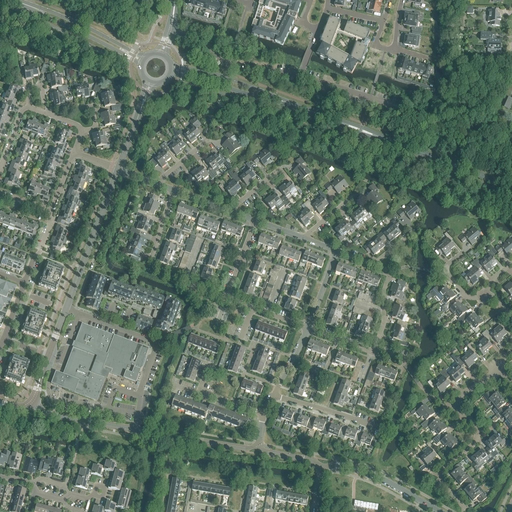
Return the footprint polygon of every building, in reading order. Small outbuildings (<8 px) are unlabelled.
[(209,1),(204,0),(202,0),(200,8),(206,10),(205,12),(205,13),(206,10),(209,1)] [(301,3),(292,0),(260,0),(259,5),(259,6),(258,9),(254,21),(252,28),(254,28),(253,32),(252,35),(272,41),(273,41),(276,42),(275,42),(283,46),(283,44),(288,34),(293,23),(294,20),(295,21),(297,16),(301,3)] [(214,3),(209,1),(206,10),(205,13),(211,14),(214,3)] [(220,5),(214,3),(211,14),(212,12),(217,14),(216,16),(217,16),(220,4),(220,5)] [(380,8),(381,6),(369,3),(366,13),(372,15),(373,11),(379,13),(379,12),(380,12),(380,9),(380,8)] [(226,6),(220,4),(217,16),(222,18),(223,15),(225,15),(226,12),(224,11),(226,6)] [(493,26),(493,27),(494,27),(495,27),(495,26),(496,26),(499,26),(500,20),(499,20),(500,19),(500,18),(499,18),(499,14),(498,14),(498,11),(488,10),(488,11),(488,22),(490,22),(492,23),(492,26),(493,26)] [(404,19),(404,20),(418,22),(417,22),(418,17),(420,17),(420,14),(414,13),(414,16),(405,14),(405,15),(404,15),(404,18),(404,19)] [(330,48),(340,22),(330,18),(329,20),(330,20),(328,24),(327,24),(326,28),(326,29),(325,32),(324,32),(322,37),(323,37),(322,41),(321,40),(320,43),(322,44),(316,54),(321,57),(321,56),(324,58),(324,59),(326,60),(326,59),(328,60),(329,60),(332,62),(337,65),(337,64),(341,66),(340,67),(343,68),(342,69),(344,70),(344,69),(348,71),(347,71),(352,74),(356,66),(357,63),(360,65),(362,62),(361,61),(363,58),(365,54),(364,54),(366,50),(367,48),(369,43),(370,40),(367,39),(370,32),(347,23),(343,33),(365,42),(364,45),(362,44),(361,46),(357,44),(351,59),(330,48)] [(418,22),(404,20),(405,20),(404,22),(403,25),(404,25),(404,26),(412,27),(411,30),(417,31),(418,28),(417,28),(418,22)] [(481,32),(481,40),(489,41),(488,52),(501,53),(501,41),(492,41),(492,32),(481,32)] [(420,36),(412,35),(411,38),(406,37),(405,41),(404,40),(403,44),(404,45),(415,47),(416,39),(420,40),(420,36)] [(402,62),(400,62),(399,65),(401,66),(400,68),(399,70),(405,72),(405,71),(408,62),(402,60),(402,62)] [(33,79),(33,77),(32,73),(30,73),(29,69),(24,70),(23,62),(20,63),(21,70),(24,70),(25,80),(33,79)] [(409,62),(408,62),(405,72),(406,71),(411,73),(414,64),(408,62),(409,62)] [(28,64),(28,67),(29,69),(30,73),(32,73),(33,77),(38,76),(36,66),(31,67),(30,63),(28,64)] [(420,65),(414,64),(411,73),(410,74),(417,76),(417,75),(420,65)] [(425,67),(420,65),(417,75),(422,76),(422,77),(425,67)] [(431,69),(425,67),(422,77),(428,79),(429,77),(430,77),(431,74),(430,74),(431,69)] [(47,76),(48,84),(50,84),(54,83),(54,81),(58,80),(60,79),(62,79),(61,76),(58,77),(57,75),(53,75),(47,76)] [(60,90),(67,89),(67,86),(62,87),(60,79),(58,80),(54,81),(54,83),(50,84),(51,89),(59,87),(60,90)] [(74,81),(71,82),(72,90),(72,91),(75,90),(77,97),(82,96),(81,92),(83,92),(83,87),(83,85),(82,84),(77,85),(77,84),(74,82),(74,81)] [(83,92),(81,92),(82,96),(82,98),(90,97),(88,87),(87,85),(87,83),(82,84),(83,85),(83,87),(83,92)] [(7,94),(14,97),(16,93),(18,94),(20,88),(9,84),(8,87),(9,88),(7,94)] [(52,103),(54,102),(58,102),(58,99),(62,99),(62,98),(64,98),(63,93),(68,92),(67,89),(60,90),(60,93),(50,95),(52,103)] [(100,95),(102,103),(104,103),(104,102),(108,102),(108,99),(112,99),(114,98),(113,93),(111,93),(106,94),(106,91),(100,92),(101,95),(100,95)] [(6,104),(13,106),(15,100),(13,100),(14,97),(7,94),(4,100),(7,101),(6,104)] [(63,109),(71,108),(70,105),(67,105),(65,98),(64,98),(62,98),(62,99),(58,99),(58,102),(54,102),(55,107),(58,107),(63,106),(63,109)] [(113,106),(114,109),(121,108),(120,105),(115,106),(114,98),(112,99),(108,99),(108,102),(104,102),(104,103),(105,108),(113,106)] [(0,110),(0,111),(8,114),(9,111),(11,112),(13,106),(6,104),(5,107),(2,105),(0,110)] [(0,118),(8,121),(9,118),(7,117),(8,114),(0,111),(0,118)] [(101,114),(102,122),(104,122),(108,121),(108,118),(112,118),(112,117),(111,113),(101,114)] [(114,117),(112,117),(112,118),(108,118),(108,121),(104,122),(105,127),(113,125),(114,128),(118,128),(121,127),(121,124),(115,125),(114,117)] [(194,126),(188,131),(189,133),(192,136),(193,135),(196,138),(200,135),(195,128),(200,124),(201,125),(195,118),(190,122),(194,126)] [(24,124),(22,131),(28,133),(28,131),(32,132),(35,122),(32,121),(32,123),(28,122),(27,125),(25,124),(24,124)] [(35,122),(32,132),(38,134),(41,126),(37,125),(38,123),(35,122)] [(38,134),(36,138),(39,139),(40,135),(43,136),(43,137),(46,139),(50,127),(44,125),(44,128),(41,126),(38,134)] [(57,137),(66,140),(67,137),(69,138),(71,132),(64,129),(63,132),(60,131),(57,137)] [(92,135),(93,143),(95,142),(100,142),(99,139),(104,138),(103,138),(103,133),(110,132),(109,129),(102,130),(102,133),(92,135)] [(191,144),(197,139),(196,138),(193,135),(192,136),(189,133),(185,136),(180,130),(178,132),(183,138),(185,137),(191,144)] [(181,140),(183,138),(178,132),(176,134),(177,137),(173,140),(171,141),(172,142),(174,145),(177,148),(179,147),(181,150),(182,150),(186,146),(181,140)] [(228,141),(222,146),(225,150),(228,148),(230,151),(228,153),(230,155),(240,148),(237,143),(239,141),(235,136),(234,137),(230,133),(225,137),(228,140),(228,141)] [(59,145),(57,147),(64,150),(67,144),(64,143),(66,140),(57,137),(55,143),(59,145)] [(95,142),(96,148),(104,146),(105,149),(112,148),(112,145),(107,146),(105,138),(103,138),(104,138),(99,139),(100,142),(95,142)] [(21,147),(29,150),(32,144),(21,140),(20,143),(22,144),(21,147)] [(177,156),(183,151),(182,150),(181,150),(179,147),(177,148),(172,142),(168,145),(166,142),(163,144),(168,150),(170,148),(177,156)] [(166,152),(168,150),(163,144),(161,146),(164,150),(158,155),(162,160),(164,159),(167,162),(171,159),(166,152)] [(17,152),(27,156),(29,150),(21,147),(20,150),(18,149),(17,152)] [(64,150),(57,147),(56,150),(53,149),(51,155),(59,158),(60,155),(62,156),(64,150)] [(256,164),(259,161),(260,161),(265,167),(268,164),(267,161),(270,158),(272,161),(274,159),(267,149),(261,154),(262,155),(258,158),(256,155),(252,159),(256,164)] [(17,159),(25,162),(27,156),(17,152),(16,155),(18,156),(17,159)] [(49,161),(59,165),(60,162),(58,161),(59,158),(55,157),(51,155),(48,154),(46,160),(49,161)] [(162,168),(168,163),(167,162),(164,159),(162,160),(158,155),(151,161),(156,167),(159,164),(162,168)] [(227,168),(229,166),(225,160),(222,162),(217,155),(213,158),(216,162),(214,163),(217,167),(218,168),(224,163),(227,168)] [(214,171),(218,168),(217,167),(214,163),(216,162),(213,158),(212,157),(206,162),(211,168),(208,170),(210,172),(215,178),(217,175),(214,171)] [(299,167),(293,172),(296,175),(298,174),(301,177),(299,179),(301,181),(310,173),(305,167),(304,168),(301,165),(304,163),(301,158),(296,162),(299,166),(299,167)] [(11,167),(19,170),(20,167),(23,168),(25,162),(17,159),(16,162),(14,161),(11,167)] [(46,167),(54,170),(56,167),(58,168),(59,165),(49,161),(46,167)] [(251,170),(253,168),(248,163),(246,165),(249,169),(243,173),(244,175),(247,178),(249,177),(252,180),(256,177),(251,170)] [(87,167),(81,164),(78,170),(80,171),(79,174),(87,177),(90,171),(86,170),(87,167)] [(10,177),(18,180),(21,174),(18,173),(19,170),(11,167),(9,173),(11,174),(10,177)] [(43,176),(47,178),(53,180),(56,174),(53,173),(54,170),(46,167),(44,173),(43,176)] [(212,179),(215,178),(210,172),(208,174),(203,167),(199,171),(198,171),(201,174),(200,175),(202,179),(203,180),(209,175),(212,179)] [(198,171),(199,171),(197,169),(191,174),(195,179),(193,181),(201,191),(204,189),(198,182),(202,179),(200,175),(201,174),(198,171)] [(247,186),(253,182),(252,180),(249,177),(247,178),(244,175),(240,178),(236,173),(234,175),(238,180),(241,179),(247,186)] [(76,176),(75,179),(85,183),(87,177),(79,174),(78,177),(76,176)] [(236,182),(238,180),(234,175),(231,177),(234,181),(228,186),(230,187),(233,190),(234,189),(237,192),(241,189),(236,182)] [(5,185),(12,188),(13,185),(16,186),(18,180),(10,177),(9,180),(7,179),(5,185)] [(325,186),(329,191),(333,188),(338,194),(342,191),(340,189),(344,186),(345,188),(348,186),(340,177),(334,182),(335,183),(332,185),(329,183),(325,186)] [(76,183),(75,186),(83,189),(85,183),(75,179),(74,182),(76,183)] [(27,188),(29,189),(28,191),(31,193),(31,195),(33,196),(37,185),(38,184),(34,182),(35,182),(32,181),(32,182),(30,181),(31,180),(30,180),(27,188)] [(300,195),(303,193),(298,187),(296,189),(291,183),(287,186),(286,186),(289,190),(288,191),(290,194),(291,196),(297,191),(300,195)] [(37,195),(40,196),(43,188),(37,185),(33,196),(36,197),(37,195)] [(232,198),(238,194),(237,192),(234,189),(233,190),(230,187),(226,190),(221,185),(219,187),(223,193),(226,191),(232,198)] [(286,186),(287,186),(285,185),(279,190),(286,198),(283,199),(288,205),(291,203),(286,198),(290,194),(288,191),(289,190),(286,186)] [(372,205),(374,208),(383,200),(378,194),(377,195),(374,192),(377,189),(373,185),(369,189),(372,193),(371,193),(372,194),(366,198),(369,202),(371,200),(374,204),(372,205)] [(72,188),(69,194),(79,198),(80,195),(83,189),(75,186),(74,189),(72,188)] [(43,188),(40,196),(43,197),(43,199),(48,201),(51,194),(48,193),(50,190),(43,188)] [(323,198),(325,196),(321,191),(318,192),(322,197),(316,201),(317,203),(320,206),(322,205),(324,208),(328,205),(323,198)] [(68,204),(76,207),(78,208),(80,203),(78,202),(79,198),(69,194),(67,200),(69,201),(68,204)] [(150,195),(146,205),(148,205),(152,207),(151,209),(155,210),(155,211),(157,211),(159,204),(157,203),(159,198),(150,195)] [(288,205),(283,199),(281,201),(276,195),(272,198),(274,202),(273,203),(275,206),(278,211),(284,206),(286,207),(288,205)] [(272,198),(271,197),(265,202),(271,210),(269,212),(273,217),(276,215),(271,210),(275,206),(273,203),(274,202),(272,198)] [(320,215),(326,210),(324,208),(322,205),(320,206),(317,203),(313,206),(308,201),(306,203),(311,209),(313,207),(320,215)] [(308,211),(311,209),(306,203),(304,205),(307,209),(301,213),(302,215),(305,218),(307,217),(310,220),(314,217),(308,211)] [(407,209),(404,212),(402,209),(397,213),(401,218),(405,215),(410,221),(414,218),(412,215),(416,213),(417,215),(420,213),(412,203),(406,208),(407,209)] [(65,206),(64,209),(74,213),(76,207),(68,204),(67,207),(65,206)] [(180,204),(177,213),(182,215),(185,206),(180,204)] [(138,210),(137,213),(144,216),(145,213),(153,216),(155,211),(155,210),(151,209),(152,207),(148,205),(146,205),(143,212),(138,210)] [(185,206),(182,215),(187,217),(190,208),(185,206)] [(190,208),(187,217),(192,218),(195,210),(190,208)] [(356,213),(363,220),(366,218),(367,220),(373,216),(368,211),(366,213),(362,208),(356,213)] [(65,212),(64,215),(72,219),(74,213),(64,209),(63,211),(65,212)] [(195,210),(192,218),(197,220),(200,212),(195,210)] [(139,217),(138,222),(139,222),(145,225),(144,227),(148,228),(148,229),(150,229),(153,222),(143,218),(144,216),(137,213),(136,216),(139,217)] [(291,215),(296,221),(298,219),(305,227),(311,222),(310,220),(307,217),(305,218),(302,215),(298,218),(294,213),(291,215)] [(352,224),(357,229),(362,225),(360,223),(363,220),(356,213),(351,217),(355,222),(352,224)] [(5,216),(2,224),(8,227),(12,217),(9,215),(9,218),(5,216)] [(72,219),(64,215),(62,219),(60,218),(58,224),(68,227),(72,219)] [(197,227),(202,229),(206,218),(201,216),(197,227)] [(8,227),(14,229),(17,221),(14,220),(15,217),(12,217),(8,227)] [(207,231),(208,229),(211,220),(206,218),(202,229),(207,231)] [(14,229),(20,231),(24,221),(21,220),(20,222),(17,221),(14,229)] [(211,233),(212,230),(216,222),(211,220),(208,229),(207,231),(211,233)] [(20,231),(26,233),(29,225),(26,224),(27,222),(24,221),(20,231)] [(341,226),(347,233),(350,231),(351,233),(357,229),(352,224),(350,226),(346,221),(341,226)] [(132,228),(130,231),(138,233),(139,231),(146,233),(148,229),(148,228),(144,227),(145,225),(139,222),(137,230),(132,228)] [(216,235),(217,232),(220,224),(216,222),(212,230),(211,233),(216,235)] [(221,230),(226,232),(229,224),(224,222),(221,230)] [(389,230),(396,238),(401,234),(397,229),(400,227),(396,222),(390,226),(392,228),(389,230)] [(29,225),(26,233),(33,236),(32,236),(35,238),(39,227),(33,224),(32,226),(29,225)] [(229,224),(226,232),(231,234),(234,226),(229,224)] [(58,233),(57,236),(65,239),(67,232),(64,231),(65,228),(58,226),(56,232),(58,233)] [(234,226),(231,234),(236,236),(239,227),(234,226)] [(344,236),(347,233),(341,226),(335,230),(339,235),(336,237),(341,242),(346,238),(344,236)] [(239,227),(236,236),(241,238),(244,229),(239,227)] [(469,234),(466,237),(463,234),(459,238),(463,243),(467,239),(467,240),(468,239),(472,245),(476,243),(474,240),(478,237),(479,240),(482,237),(474,228),(468,233),(469,234)] [(174,231),(172,236),(180,239),(182,235),(184,236),(185,233),(178,230),(177,232),(174,231)] [(380,235),(384,240),(386,238),(390,243),(396,238),(389,230),(386,233),(385,231),(380,235)] [(131,240),(132,240),(134,241),(138,243),(138,245),(142,246),(143,247),(146,240),(138,237),(139,234),(138,233),(130,231),(129,234),(133,235),(131,240)] [(446,248),(447,248),(448,247),(450,250),(451,250),(455,247),(450,240),(452,238),(447,233),(445,235),(448,239),(442,244),(443,245),(444,245),(446,248)] [(261,235),(258,243),(263,245),(266,236),(261,235)] [(373,243),(378,250),(380,251),(385,247),(381,242),(384,240),(380,235),(374,239),(376,241),(373,243)] [(54,238),(53,241),(63,244),(65,239),(57,236),(56,239),(54,238)] [(180,239),(172,236),(170,241),(178,244),(180,239)] [(266,236),(263,245),(268,247),(271,238),(266,236)] [(271,238),(268,247),(273,249),(276,240),(271,238)] [(495,249),(499,254),(503,250),(503,251),(504,250),(509,256),(511,253),(510,251),(511,250),(511,240),(510,239),(504,244),(505,245),(502,248),(500,245),(495,249)] [(138,262),(139,259),(137,258),(140,251),(142,246),(138,245),(138,243),(134,241),(132,240),(127,255),(131,256),(130,260),(138,262)] [(276,240),(273,249),(278,251),(281,242),(276,240)] [(56,252),(58,253),(60,253),(63,244),(53,241),(52,243),(54,244),(52,248),(54,248),(53,251),(55,251),(56,252)] [(165,248),(174,251),(176,246),(167,243),(165,248)] [(213,251),(222,255),(224,250),(220,249),(221,246),(214,243),(212,247),(214,248),(213,251)] [(363,248),(368,253),(370,251),(374,256),(380,251),(378,250),(373,243),(370,246),(369,244),(363,248)] [(443,253),(446,257),(452,252),(451,250),(450,250),(448,247),(447,248),(446,248),(444,245),(443,245),(439,248),(438,247),(436,249),(441,255),(443,253)] [(279,255),(284,257),(287,249),(282,247),(279,255)] [(172,256),(174,251),(165,248),(163,253),(172,256)] [(284,257),(289,259),(292,250),(287,249),(284,257)] [(488,265),(489,264),(490,264),(493,267),(497,263),(492,257),(494,255),(489,249),(487,251),(490,255),(484,260),(485,262),(486,262),(488,265)] [(292,250),(289,259),(294,261),(297,252),(292,250)] [(211,256),(220,260),(222,255),(213,251),(211,256)] [(297,252),(294,261),(299,263),(302,254),(297,252)] [(307,265),(307,263),(311,254),(306,252),(304,256),(303,255),(300,263),(307,265)] [(161,258),(168,260),(170,261),(172,256),(163,253),(161,258)] [(307,263),(312,265),(315,256),(311,254),(307,263)] [(1,255),(0,257),(0,261),(2,262),(1,264),(6,266),(10,257),(4,255),(4,256),(1,255)] [(6,266),(11,268),(15,259),(16,257),(10,255),(10,257),(6,266)] [(209,261),(218,264),(220,260),(211,256),(209,261)] [(315,256),(312,265),(317,266),(320,258),(315,256)] [(160,263),(168,266),(170,261),(168,260),(161,258),(160,263)] [(320,258),(317,266),(322,268),(325,260),(320,258)] [(11,268),(16,270),(20,261),(15,259),(11,268)] [(16,270),(22,272),(26,261),(20,259),(20,261),(16,270)] [(488,273),(493,269),(494,268),(493,267),(490,264),(489,264),(488,265),(486,262),(485,262),(482,265),(477,259),(475,261),(479,267),(482,265),(488,273)] [(216,269),(218,264),(209,261),(208,266),(216,269)] [(474,277),(475,276),(478,279),(482,276),(477,269),(479,267),(475,261),(472,263),(475,267),(470,272),(471,274),(471,273),(474,277)] [(46,263),(38,286),(55,292),(64,270),(46,263)] [(255,267),(264,271),(266,266),(257,263),(255,267)] [(339,264),(336,272),(341,274),(344,265),(339,264)] [(341,274),(345,276),(349,267),(344,265),(341,274)] [(264,271),(255,267),(254,269),(253,269),(252,272),(262,276),(264,271)] [(349,267),(345,276),(350,278),(354,269),(349,267)] [(205,268),(203,273),(212,277),(214,272),(205,268)] [(354,269),(350,278),(355,280),(358,271),(354,269)] [(362,285),(363,282),(366,274),(361,272),(358,280),(357,280),(356,282),(362,285)] [(97,302),(102,288),(106,278),(105,277),(95,273),(93,274),(93,276),(94,276),(86,299),(89,300),(86,307),(97,311),(100,303),(97,302)] [(201,279),(202,278),(210,281),(212,277),(203,273),(202,273),(200,279),(201,279)] [(473,285),(479,281),(480,280),(478,279),(475,276),(474,277),(471,273),(471,274),(467,277),(465,275),(463,277),(468,283),(470,281),(473,285)] [(248,279),(257,283),(259,278),(250,274),(248,279)] [(366,274),(363,282),(368,284),(371,275),(366,274)] [(368,284),(372,286),(376,277),(371,275),(368,284)] [(377,288),(381,279),(376,277),(372,286),(377,288)] [(298,278),(297,283),(305,286),(307,281),(298,278)] [(246,284),(255,287),(257,283),(248,279),(246,284)] [(131,298),(160,309),(164,299),(134,288),(133,291),(109,282),(104,294),(104,295),(106,296),(108,293),(130,302),(131,298)] [(1,296),(11,300),(12,297),(7,295),(8,294),(7,293),(9,290),(14,292),(16,286),(6,283),(1,296)] [(297,283),(295,288),(304,291),(305,286),(297,283)] [(402,293),(402,292),(405,285),(398,283),(397,286),(394,285),(391,292),(393,293),(393,292),(397,294),(398,292),(402,293)] [(245,289),(253,292),(255,287),(246,284),(245,289)] [(446,295),(449,292),(446,288),(441,292),(437,287),(438,287),(437,286),(430,293),(434,298),(437,296),(441,301),(444,299),(447,297),(447,296),(446,295)] [(295,288),(293,292),(302,296),(304,291),(295,288)] [(243,294),(252,297),(253,292),(245,289),(243,294)] [(446,295),(447,296),(447,297),(444,299),(444,300),(447,303),(442,308),(442,309),(444,311),(450,306),(448,303),(455,297),(450,291),(449,292),(446,295)] [(302,296),(293,292),(291,297),(300,301),(302,296)] [(334,294),(333,297),(343,300),(345,295),(336,292),(335,294),(334,294)] [(391,297),(400,301),(399,304),(406,306),(407,303),(401,301),(403,294),(402,293),(398,292),(397,294),(393,292),(393,293),(391,297)] [(1,296),(0,297),(0,311),(1,312),(3,308),(2,307),(3,303),(9,305),(11,300),(1,296)] [(343,300),(333,297),(332,299),(333,300),(332,302),(341,305),(340,307),(343,308),(345,301),(343,300)] [(288,300),(286,304),(295,308),(297,303),(288,300)] [(171,328),(174,320),(180,305),(169,301),(161,323),(158,322),(156,330),(153,329),(152,331),(152,332),(161,335),(163,335),(163,333),(165,334),(168,326),(171,328)] [(459,311),(459,310),(458,309),(461,307),(461,306),(458,303),(451,308),(450,306),(444,311),(446,313),(450,309),(455,315),(456,314),(459,311)] [(284,309),(293,313),(295,308),(286,304),(284,309)] [(403,314),(403,312),(406,306),(399,304),(398,306),(395,305),(392,312),(394,313),(398,315),(399,312),(403,314)] [(458,309),(459,310),(459,311),(456,314),(459,318),(458,319),(460,322),(465,317),(464,315),(468,311),(463,305),(461,306),(461,307),(458,309)] [(333,306),(332,311),(340,314),(342,309),(333,306)] [(29,310),(21,332),(38,339),(46,316),(29,310)] [(332,311),(330,315),(338,319),(340,314),(332,311)] [(392,318),(401,322),(400,324),(407,327),(408,324),(402,322),(405,314),(403,314),(399,312),(398,315),(394,313),(392,318)] [(475,323),(475,322),(474,321),(477,318),(474,314),(467,319),(465,317),(460,322),(462,324),(466,321),(471,327),(472,326),(475,323)] [(337,323),(338,319),(330,315),(328,320),(337,323)] [(361,316),(360,321),(372,325),(373,323),(372,323),(372,320),(369,319),(366,318),(364,317),(361,316)] [(471,327),(474,331),(476,333),(481,328),(483,327),(481,325),(483,323),(479,317),(477,318),(474,321),(475,322),(475,323),(472,326),(471,327)] [(337,323),(328,320),(326,325),(335,328),(337,323)] [(500,326),(495,330),(494,331),(495,333),(498,336),(499,335),(500,335),(502,338),(503,338),(507,334),(501,328),(504,326),(499,320),(497,322),(500,326)] [(259,321),(255,331),(260,333),(263,324),(260,323),(261,322),(259,321)] [(360,327),(369,330),(370,328),(371,328),(372,325),(360,321),(358,326),(360,327)] [(53,384),(96,401),(107,372),(135,383),(148,349),(82,324),(75,344),(74,344),(73,344),(72,345),(72,346),(72,347),(73,347),(63,375),(57,373),(53,384)] [(404,334),(404,333),(407,327),(400,324),(399,327),(396,326),(393,333),(395,334),(399,335),(400,333),(404,335),(404,334)] [(358,331),(367,335),(369,330),(360,327),(358,326),(356,330),(358,331)] [(273,328),(270,336),(275,338),(278,330),(275,329),(276,327),(273,327),(273,328)] [(284,342),(287,333),(285,332),(285,331),(283,330),(283,332),(279,340),(284,342)] [(500,335),(499,335),(498,336),(495,333),(491,336),(487,330),(484,332),(489,338),(491,336),(498,344),(504,339),(503,338),(502,338),(500,335)] [(357,336),(365,340),(367,335),(358,331),(357,336)] [(485,338),(480,342),(479,343),(481,345),(483,348),(484,347),(485,347),(488,350),(492,347),(487,340),(489,338),(484,332),(482,334),(485,338)] [(401,345),(408,347),(409,344),(403,342),(406,335),(404,334),(404,335),(400,333),(399,335),(395,334),(393,339),(402,342),(401,345)] [(192,334),(188,344),(193,345),(196,337),(194,336),(194,335),(192,334)] [(212,353),(215,344),(213,343),(213,342),(211,341),(210,342),(207,351),(212,353)] [(312,351),(315,343),(310,341),(307,349),(312,351)] [(217,354),(220,346),(218,345),(218,344),(216,343),(215,344),(212,353),(217,354)] [(316,353),(320,344),(315,343),(312,351),(316,353)] [(321,355),(325,346),(320,344),(316,353),(321,355)] [(471,351),(466,355),(465,355),(466,357),(469,360),(470,359),(471,359),(473,362),(474,362),(477,359),(472,352),(474,350),(472,348),(470,344),(467,346),(471,351)] [(489,351),(488,350),(485,347),(484,347),(483,348),(481,345),(477,348),(483,356),(489,351)] [(330,348),(325,346),(321,355),(326,357),(330,348)] [(247,351),(237,347),(235,352),(244,355),(245,353),(246,353),(247,351)] [(266,361),(268,356),(260,352),(259,355),(257,354),(256,357),(258,357),(266,361)] [(337,356),(335,355),(332,363),(334,364),(336,361),(340,363),(344,354),(338,352),(337,356)] [(340,363),(345,365),(346,363),(348,356),(344,354),(340,363)] [(12,356),(4,379),(21,385),(29,363),(12,356)] [(348,356),(346,363),(345,365),(350,367),(353,358),(348,356)] [(232,362),(240,365),(241,362),(242,363),(243,360),(242,360),(233,357),(232,362)] [(471,359),(470,359),(469,360),(466,357),(462,360),(459,357),(457,359),(462,365),(464,363),(469,368),(475,363),(474,362),(473,362),(471,359)] [(355,367),(356,364),(357,361),(358,360),(353,358),(350,367),(355,368),(355,367)] [(458,365),(453,369),(452,370),(453,371),(456,375),(457,374),(458,373),(460,376),(461,376),(465,373),(460,367),(462,365),(457,359),(455,361),(458,365)] [(191,365),(200,368),(200,365),(202,366),(203,363),(193,360),(191,365)] [(228,371),(236,374),(237,372),(239,372),(240,370),(238,369),(230,366),(228,371)] [(375,375),(380,377),(383,368),(378,366),(377,369),(376,371),(375,374),(375,375)] [(251,371),(261,375),(263,370),(254,367),(253,369),(252,369),(251,371)] [(380,377),(384,378),(388,370),(383,368),(380,377)] [(187,374),(196,377),(197,375),(198,376),(199,373),(198,373),(189,369),(187,374)] [(458,373),(457,374),(456,375),(453,371),(449,375),(445,369),(442,371),(447,377),(449,375),(456,383),(462,378),(461,376),(460,376),(458,373)] [(384,378),(389,380),(393,372),(388,370),(384,378)] [(443,377),(438,381),(437,382),(439,383),(442,387),(442,386),(443,385),(446,388),(450,385),(445,379),(447,377),(442,371),(440,373),(443,377)] [(389,380),(394,382),(398,373),(393,372),(389,380)] [(186,379),(194,382),(195,380),(196,380),(197,378),(196,377),(187,374),(186,379)] [(306,377),(303,376),(301,375),(299,380),(307,383),(309,378),(308,378),(306,377)] [(244,379),(241,389),(246,391),(249,382),(246,381),(247,380),(244,379)] [(306,388),(307,383),(299,380),(297,384),(306,388)] [(341,385),(350,389),(351,384),(343,380),(341,385)] [(249,381),(249,382),(246,391),(250,392),(254,384),(251,383),(252,382),(249,381)] [(443,385),(442,386),(442,387),(439,383),(435,387),(430,381),(428,383),(432,389),(435,387),(441,395),(447,390),(446,388),(443,385)] [(304,392),(306,388),(297,384),(295,389),(304,392)] [(339,390),(348,393),(350,389),(341,385),(339,390)] [(302,397),(304,392),(295,389),(293,394),(302,397)] [(339,390),(337,395),(346,398),(348,393),(339,390)] [(377,390),(375,395),(383,399),(385,394),(377,390)] [(497,393),(493,396),(489,392),(488,393),(483,397),(485,399),(489,404),(491,402),(494,405),(501,399),(497,393)] [(337,395),(335,400),(344,403),(346,398),(337,395)] [(168,405),(205,420),(208,414),(212,415),(211,418),(245,430),(248,421),(210,407),(211,406),(210,406),(209,409),(209,410),(175,398),(174,401),(170,399),(168,405)] [(497,416),(498,415),(503,410),(501,408),(506,404),(501,399),(494,405),(496,408),(494,410),(493,412),(497,416)] [(333,405),(342,408),(344,403),(335,400),(333,405)] [(371,405),(369,410),(378,413),(380,408),(371,405)] [(418,407),(411,413),(412,416),(417,412),(422,418),(427,414),(425,412),(428,410),(425,405),(420,410),(418,407)] [(286,420),(289,412),(284,410),(285,409),(282,408),(277,420),(280,421),(281,419),(286,420)] [(435,414),(430,409),(430,408),(428,410),(425,412),(427,414),(423,417),(426,421),(421,425),(423,428),(429,423),(427,421),(435,414)] [(503,410),(498,415),(502,420),(504,418),(507,421),(511,416),(511,411),(510,409),(505,413),(503,410)] [(289,412),(286,420),(290,422),(289,425),(292,426),(297,413),(294,412),(294,414),(289,412)] [(297,425),(301,426),(305,418),(300,416),(300,414),(297,413),(292,426),(296,427),(297,425)] [(306,428),(309,429),(314,417),(311,416),(309,419),(305,418),(301,426),(306,428)] [(313,428),(317,430),(321,421),(316,419),(316,418),(314,417),(309,429),(312,431),(313,428)] [(429,427),(433,432),(434,433),(435,432),(438,429),(437,427),(440,424),(437,420),(431,425),(429,423),(423,428),(425,430),(429,427)] [(321,434),(324,435),(329,423),(326,422),(326,423),(321,421),(317,430),(322,432),(321,434)] [(329,423),(324,435),(327,436),(328,434),(333,436),(336,427),(332,425),(332,424),(329,423)] [(447,429),(442,424),(442,423),(440,424),(437,427),(438,429),(435,432),(438,436),(433,440),(435,442),(441,438),(439,436),(447,429)] [(338,438),(341,439),(345,426),(342,425),(341,428),(336,427),(333,436),(338,437),(338,438)] [(345,437),(349,439),(353,430),(348,428),(348,427),(345,426),(341,439),(344,440),(345,437)] [(353,443),(356,444),(361,432),(358,431),(357,432),(353,430),(349,439),(354,441),(353,443)] [(360,443),(365,445),(368,436),(363,434),(364,433),(361,432),(356,444),(359,446),(360,443)] [(451,443),(450,442),(449,441),(452,439),(449,435),(443,440),(441,438),(435,442),(437,445),(441,442),(446,447),(447,446),(451,443)] [(496,435),(491,439),(497,447),(500,445),(502,447),(507,443),(503,437),(500,440),(496,435)] [(368,436),(365,445),(369,446),(368,449),(372,450),(376,438),(373,437),(373,438),(368,436)] [(459,444),(454,438),(454,437),(452,439),(449,441),(450,442),(451,443),(447,446),(451,450),(445,455),(447,457),(456,450),(454,448),(459,444)] [(497,447),(491,439),(485,444),(489,448),(486,451),(488,453),(493,459),(498,455),(494,450),(497,447)] [(430,449),(425,453),(424,454),(425,455),(428,458),(429,457),(430,457),(433,460),(437,457),(431,450),(434,448),(429,443),(426,445),(430,449)] [(477,455),(483,463),(485,465),(485,464),(487,462),(489,464),(494,460),(493,459),(488,453),(486,455),(482,451),(477,455)] [(4,461),(7,462),(10,453),(4,452),(2,457),(0,455),(0,466),(3,467),(4,461)] [(430,457),(429,457),(428,458),(425,455),(421,458),(417,453),(414,455),(419,461),(421,458),(428,467),(434,462),(433,460),(430,457)] [(7,464),(10,465),(9,468),(17,471),(21,456),(12,454),(11,457),(9,457),(7,464)] [(472,466),(477,471),(482,467),(480,465),(483,463),(477,455),(471,459),(475,464),(472,466)] [(48,465),(52,466),(53,459),(49,458),(48,462),(41,460),(38,471),(46,473),(48,465)] [(34,462),(34,461),(26,459),(22,472),(31,474),(33,467),(36,468),(37,462),(34,462)] [(60,461),(54,459),(53,459),(52,466),(51,467),(55,467),(53,475),(61,477),(63,471),(61,470),(62,466),(59,465),(60,461)] [(103,470),(111,472),(112,472),(115,464),(106,461),(103,470)] [(459,464),(454,468),(456,471),(451,475),(456,480),(464,474),(461,471),(463,469),(459,464)] [(102,468),(93,465),(91,474),(99,477),(100,476),(102,477),(102,475),(100,474),(102,468)] [(87,481),(87,478),(88,476),(89,471),(80,469),(78,478),(87,481)] [(113,480),(122,482),(124,473),(115,471),(113,480)] [(465,482),(467,484),(472,480),(468,475),(466,477),(464,474),(456,480),(460,486),(465,482)] [(85,487),(87,481),(78,478),(75,487),(84,490),(84,489),(87,489),(87,487),(85,487)] [(113,480),(112,481),(111,487),(109,486),(108,488),(110,489),(119,491),(122,482),(113,480)] [(465,491),(469,496),(477,490),(474,487),(476,485),(472,480),(467,484),(469,487),(465,491)] [(480,487),(477,490),(469,496),(470,497),(470,499),(471,500),(472,501),(473,502),(475,501),(475,500),(478,498),(482,503),(487,498),(485,496),(486,495),(480,487)] [(16,495),(23,497),(24,495),(25,495),(26,491),(15,488),(14,494),(16,495)] [(119,499),(128,501),(131,492),(122,490),(119,499)] [(276,498),(275,500),(282,502),(284,493),(279,492),(280,491),(274,490),(273,498),(276,498)] [(247,499),(256,501),(258,501),(259,499),(258,499),(256,498),(257,495),(247,493),(247,495),(248,495),(247,499)] [(12,500),(22,503),(23,499),(23,497),(16,495),(16,497),(13,496),(12,500)] [(294,504),(301,505),(302,495),(300,495),(300,496),(296,495),(294,504)] [(117,508),(126,511),(128,501),(119,499),(117,508)] [(21,507),(22,503),(12,500),(11,504),(14,505),(13,507),(20,509),(21,506),(21,507)] [(106,504),(104,511),(106,511),(113,511),(116,504),(107,502),(104,501),(104,503),(106,504)] [(355,501),(354,507),(368,509),(377,511),(378,505),(369,503),(364,502),(355,501)]
